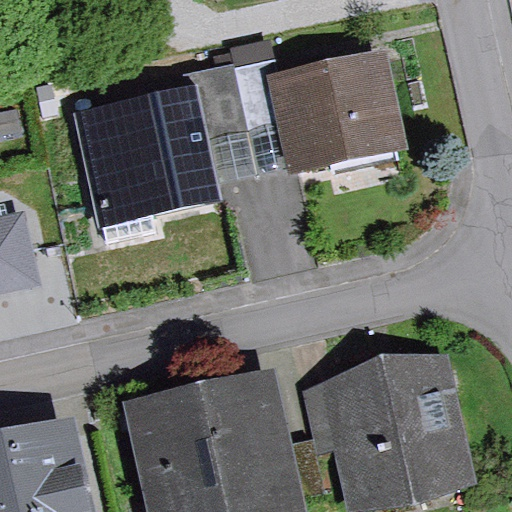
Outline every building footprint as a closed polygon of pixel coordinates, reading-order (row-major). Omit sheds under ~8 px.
[(235,73),(246,123),(281,116),(293,170),(395,148),(376,64),(279,85),(275,64),(235,73)] [(188,78),(190,90),(77,115),(107,251),(155,241),(147,204),(213,190),(201,133),(246,123),(235,73),(234,68),(188,78)] [(382,377),(331,388),(361,510),(412,497),(409,487),(461,476),(437,372),(384,385),(382,377)] [(261,395),(144,422),(164,511),(257,511),(324,497),(312,443),(275,452),(261,395)] [(0,511),(80,511),(64,440),(0,453),(0,511)]
